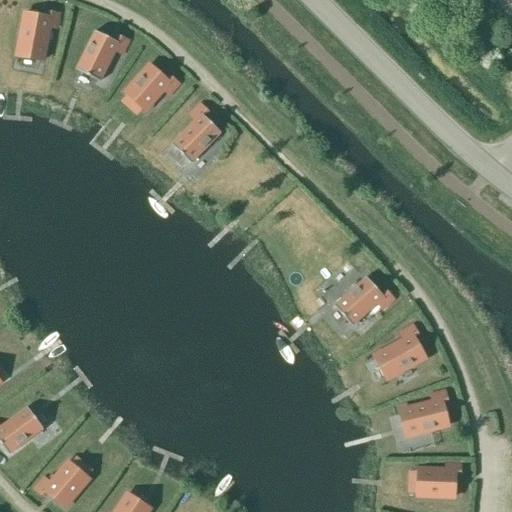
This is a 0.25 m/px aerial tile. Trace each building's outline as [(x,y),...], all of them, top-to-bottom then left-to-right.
[(16,57),(43,62),(49,28),(55,29),(58,15),(48,13),(47,19),(24,15),(16,57)] [(85,67),(111,80),(123,59),(128,62),(135,49),(126,45),(124,48),(100,35),(85,67)] [(131,95),(153,114),(169,97),(174,101),(183,91),(176,84),(173,86),(153,68),(131,95)] [(190,165),(220,134),(203,117),(207,114),(200,106),(190,116),(195,121),(171,146),(190,165)] [(333,307),(351,328),(377,305),(382,310),(392,301),(385,293),(381,296),(366,278),(333,307)] [(387,381),(424,360),(413,339),(417,337),(412,327),(400,334),(403,341),(373,357),(387,381)] [(414,435),(447,427),(441,401),(445,400),(442,391),(429,394),(430,400),(407,406),(414,435)] [(41,433),(23,408),(4,422),(0,417),(0,433),(13,453),(41,433)] [(69,460),(53,478),(49,475),(40,485),(47,491),(50,489),(70,506),(92,480),(69,460)] [(417,498),(453,499),(454,475),(459,475),(460,465),(446,464),(445,471),(418,470),(417,498)] [(144,511),(123,497),(112,511),(144,511)]
